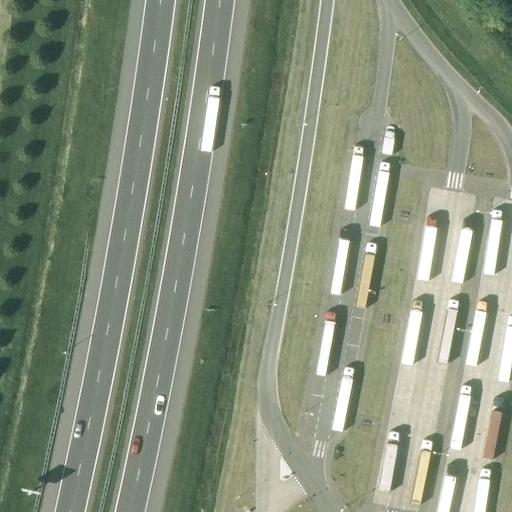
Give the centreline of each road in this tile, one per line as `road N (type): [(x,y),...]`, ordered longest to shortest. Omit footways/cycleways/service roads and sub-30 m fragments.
road 1 (motorway): [(159,0),(69,511)]
road 2 (motorway): [(128,511),(218,0)]
